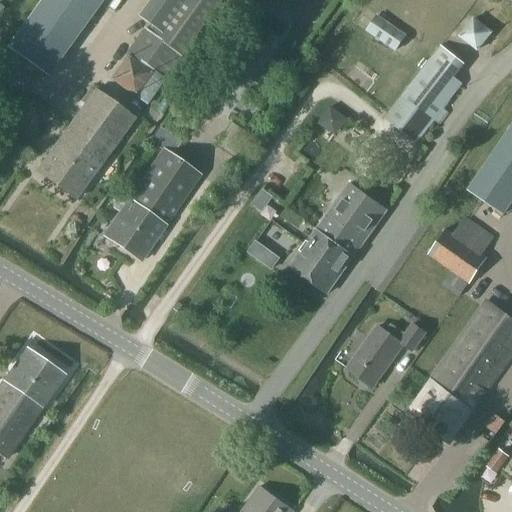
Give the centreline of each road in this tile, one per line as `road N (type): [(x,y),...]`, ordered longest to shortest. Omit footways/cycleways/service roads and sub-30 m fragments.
road 1 (tertiary): [(391,511),(0,270)]
road 2 (track): [(511,56),(481,85),(248,422)]
road 3 (unknown): [(413,511),(511,368)]
